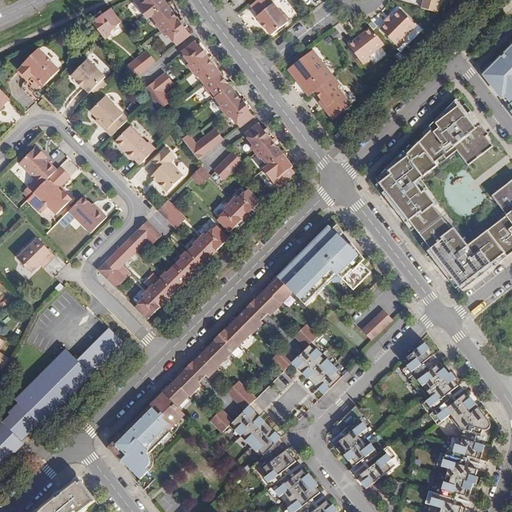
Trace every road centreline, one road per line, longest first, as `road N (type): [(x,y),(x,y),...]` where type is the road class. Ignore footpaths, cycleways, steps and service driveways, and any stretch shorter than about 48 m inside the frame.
road 1 (residential): [(0,149),(41,109),(141,205),(80,270),(165,355)]
road 2 (residential): [(444,317),(426,321),(316,432),(316,447),(367,511)]
road 3 (residential): [(165,355),(338,183)]
road 4 (residential): [(459,62),(338,183)]
road 5 (residential): [(338,183),(444,317)]
road 6 (residential): [(249,69),(338,183)]
road 7 (residential): [(79,440),(165,355)]
